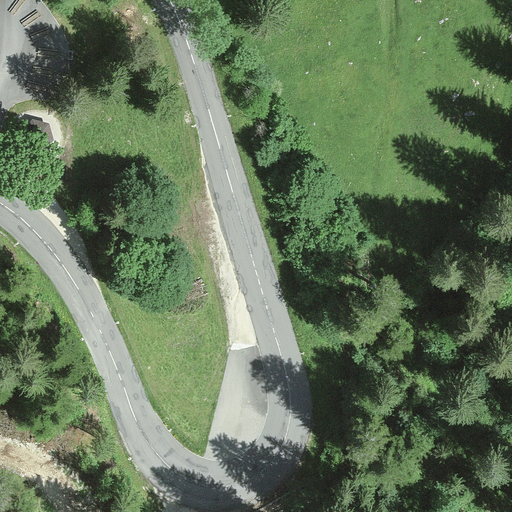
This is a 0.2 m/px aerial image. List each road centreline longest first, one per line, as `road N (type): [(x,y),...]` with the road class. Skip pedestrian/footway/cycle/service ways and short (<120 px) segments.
road 1 (tertiary): [(169,0),(279,349),(286,406),(281,450),(267,473),(245,488),(209,492),(173,478),(154,460),(100,329),(61,264),(0,203)]
road 2 (track): [(397,0),(387,210),(407,316),(463,439),(507,511)]
